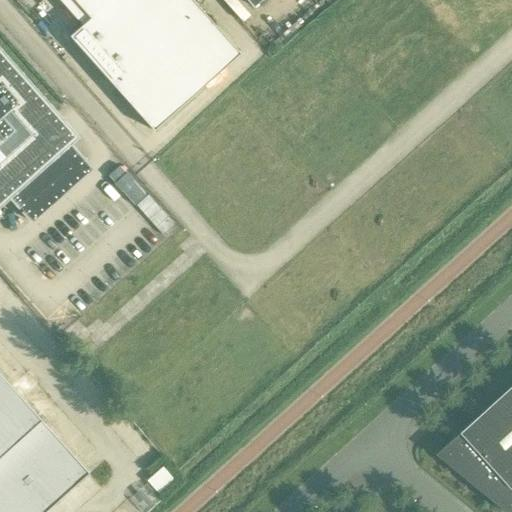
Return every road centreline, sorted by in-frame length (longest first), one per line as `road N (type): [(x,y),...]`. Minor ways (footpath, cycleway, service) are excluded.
road 1 (unclassified): [(183,511),(511,217)]
road 2 (unclassified): [(511,320),(373,447)]
